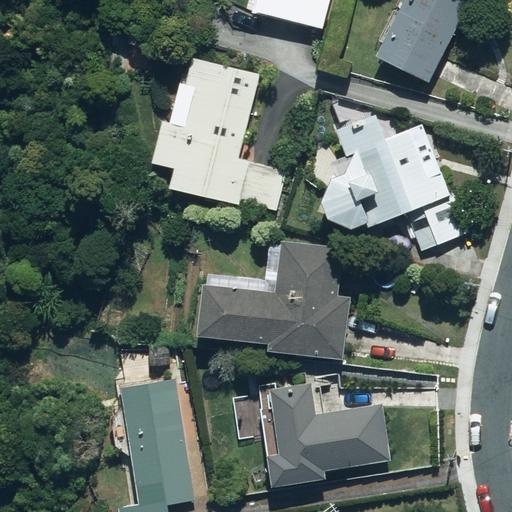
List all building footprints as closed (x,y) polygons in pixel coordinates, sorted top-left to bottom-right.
[(261,0),(259,11),(328,28),(334,0),(261,0)] [(435,81),(467,14),(453,0),(409,0),(383,55),(435,81)] [(150,54),(151,34),(115,33),(114,65),(121,65),(121,74),(157,75),(157,54),(150,54)] [(243,157),(263,77),(192,58),(175,123),(169,121),(159,161),(182,167),(177,186),(279,213),(290,169),(243,157)] [(319,152),(333,188),(329,196),(337,217),(360,227),(384,218),(386,224),(402,217),(411,238),(419,235),(425,250),(469,233),(426,123),(392,136),(382,112),(338,129),(347,152),(336,156),(333,146),(319,152)] [(274,351),(349,360),(356,296),(343,295),(348,248),(289,241),(284,291),(212,283),(206,335),(275,342),(274,351)] [(126,511),(175,511),(174,504),(199,500),(181,376),(127,384),(145,502),(126,505),(126,511)] [(331,469),(396,459),(387,403),(322,413),(320,401),(319,393),(317,381),(276,388),(286,451),(272,453),(277,486),(332,478),(331,469)]
